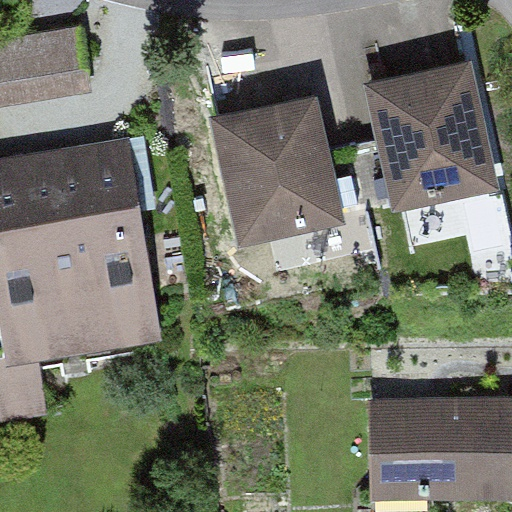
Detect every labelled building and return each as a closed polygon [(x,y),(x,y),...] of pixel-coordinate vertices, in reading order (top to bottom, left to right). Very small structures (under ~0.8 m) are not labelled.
[(86,25),(0,37),(0,104),(95,91),(86,25)] [(472,56),(366,79),(378,134),(394,207),(500,184),(472,56)] [(317,92),(212,115),(239,240),(344,218),(328,144),(317,92)] [(378,134),(328,144),(344,218),(394,207),(378,134)] [(134,136),(0,157),(0,291),(10,354),(166,329),(134,136)] [(511,395),(368,397),(369,494),(511,492),(511,395)]
